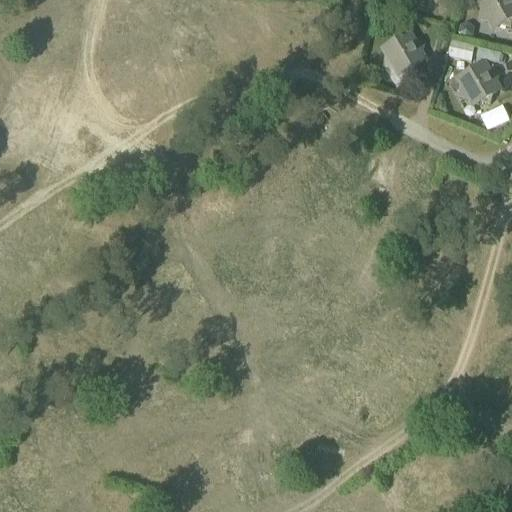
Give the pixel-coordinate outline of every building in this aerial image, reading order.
[(194,37),(105,0),(42,0),(57,6),(41,45),(64,55),(53,80),(100,100),(92,120),(140,140),(160,94),(194,108),(206,78),(193,72),(197,63),(185,58),(194,37)] [(178,0),(190,6),(185,18),(205,27),(217,0),(178,0)] [(482,12),(480,21),(511,29),(511,25),(511,0),(483,0),(477,3),(482,12)] [(156,21),(170,29),(176,19),(161,11),(156,21)] [(387,58),(384,67),(416,76),(419,64),(424,61),(421,56),(424,44),(415,42),(410,34),(382,50),(387,58)] [(459,98),(490,106),(494,94),(499,91),(496,86),(499,75),(490,72),(485,64),(457,80),(461,89),(459,98)] [(312,108),(317,116),(329,108),(323,100),(312,108)] [(124,236),(84,220),(74,248),(114,263),(124,236)] [(265,271),(283,271),(282,227),(263,227),(265,271)] [(0,247),(0,275),(32,290),(44,264),(2,244),(0,247)] [(17,291),(12,306),(24,310),(29,295),(17,291)] [(181,363),(195,364),(196,335),(182,335),(181,363)] [(24,350),(29,392),(56,389),(52,347),(24,350)] [(68,437),(45,444),(52,469),(75,462),(68,437)] [(197,477),(212,501),(233,488),(219,464),(197,477)] [(377,481),(341,495),(348,511),(364,511),(386,503),(377,481)]
